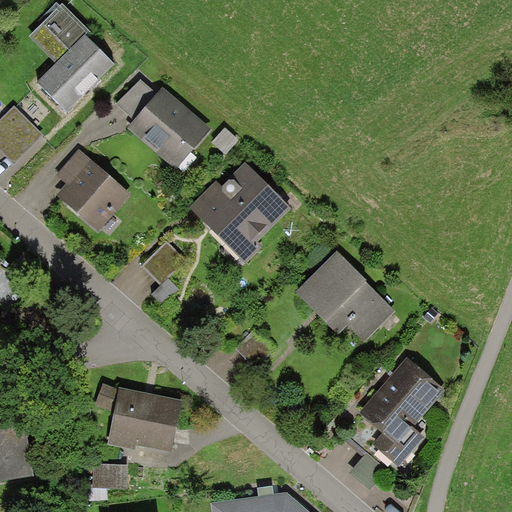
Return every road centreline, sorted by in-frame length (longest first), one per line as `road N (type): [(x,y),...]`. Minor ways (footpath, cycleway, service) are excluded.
road 1 (residential): [(143,331),(347,511)]
road 2 (unclassified): [(441,511),(511,316)]
road 3 (residential): [(0,208),(143,331)]
road 4 (residential): [(143,331),(77,363),(0,373)]
